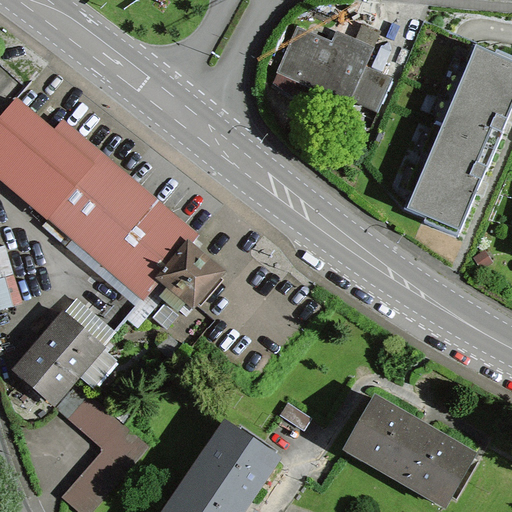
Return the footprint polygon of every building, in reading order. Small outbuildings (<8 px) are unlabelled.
[(299,28),(282,64),(320,81),(316,89),(349,104),(351,100),(379,112),(394,79),(366,66),(374,48),(348,37),(346,39),(337,35),(333,43),(299,28)] [(495,56),(474,47),(458,83),(454,81),(446,98),(451,100),(443,119),(438,117),(431,134),(435,136),(427,155),(423,153),(415,171),(420,173),(404,208),(427,218),(425,222),(459,236),(511,112),(511,57),(497,51),(495,56)] [(320,81),(282,64),(278,73),(316,89),(320,81)] [(16,102),(0,120),(0,174),(146,298),(162,279),(193,242),(197,237),(62,123),(53,133),(16,102)] [(199,247),(193,242),(162,279),(171,287),(163,296),(178,310),(186,301),(193,307),(223,272),(197,250),(199,247)] [(224,313),(204,336),(227,355),(247,332),(224,313)] [(64,314),(18,368),(57,402),(104,347),(64,314)] [(63,496),(81,511),(91,511),(148,447),(78,385),(58,409),(103,447),(102,452),(63,496)] [(376,398),(347,448),(446,506),(475,456),(376,398)] [(228,425),(177,500),(195,511),(240,511),(277,458),(228,425)] [(195,511),(177,500),(168,511),(195,511)]
